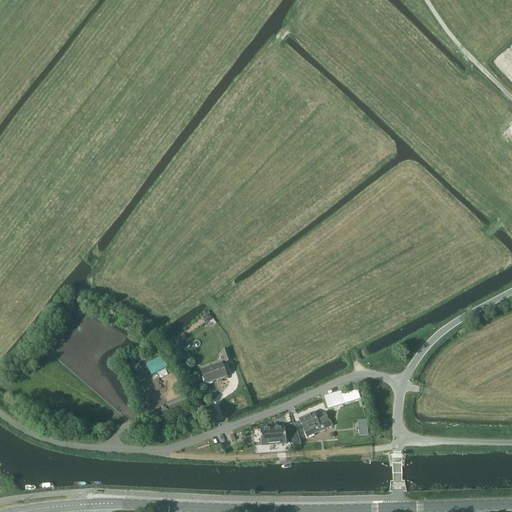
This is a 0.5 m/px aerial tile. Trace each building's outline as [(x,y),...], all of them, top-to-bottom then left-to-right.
[(183,334),(175,339),(178,344),(186,338),(183,334)] [(226,363),(232,361),(227,349),(222,351),(226,363)] [(206,384),(226,377),(222,364),(201,371),(206,384)] [(343,395),(346,404),(361,400),(358,390),(343,395)] [(343,394),(325,399),(328,409),(346,404),(343,394)] [(314,413),(299,420),(307,438),(322,431),(326,430),(333,427),(330,421),(329,422),(326,414),(316,418),(314,413)] [(288,426),(293,445),(294,447),(300,444),(294,424),(288,426)] [(287,445),(285,428),(260,430),(262,446),(287,445)]
